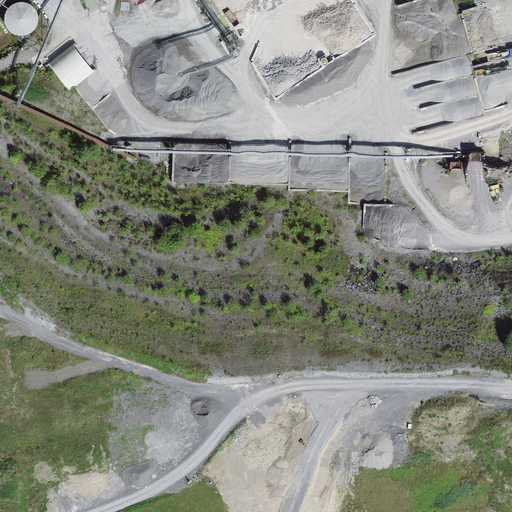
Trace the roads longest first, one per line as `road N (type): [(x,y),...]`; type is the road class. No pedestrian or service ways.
road 1 (track): [(98,511),(177,475),(265,394),(329,384),(511,386)]
road 2 (unknown): [(384,96),(190,130),(138,106),(52,0)]
road 3 (track): [(511,238),(470,241),(447,230),(415,191),(391,140),(384,96),(388,0)]
